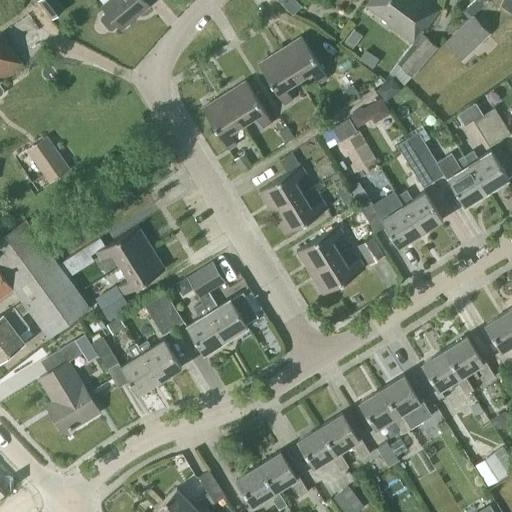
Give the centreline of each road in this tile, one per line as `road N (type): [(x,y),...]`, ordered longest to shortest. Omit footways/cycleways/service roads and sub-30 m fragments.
road 1 (residential): [(316,361),(156,91),(164,53),(211,0)]
road 2 (residential): [(66,503),(146,440),(249,402),(316,361)]
road 3 (residential): [(316,361),(511,241)]
